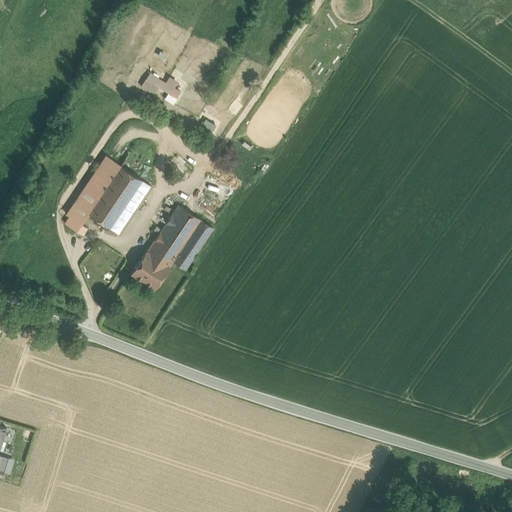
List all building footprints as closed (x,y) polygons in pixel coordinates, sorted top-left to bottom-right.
[(153,89),(153,72),(145,72),(145,89),(153,89)] [(155,76),(151,84),(177,97),(180,90),(173,87),(177,80),(167,75),(164,80),(155,76)] [(203,119),(199,130),(211,134),(215,123),(203,119)] [(137,141),(129,152),(128,152),(120,165),(134,174),(150,150),(137,141)] [(182,174),(188,167),(172,153),(166,160),(182,174)] [(120,165),(106,155),(87,183),(101,193),(120,165)] [(101,193),(88,212),(110,227),(114,220),(123,208),(128,200),(142,179),(134,174),(120,165),(101,193)] [(142,179),(128,200),(137,207),(151,186),(142,179)] [(87,183),(66,213),(70,216),(81,224),(88,212),(101,193),(87,183)] [(171,198),(154,223),(157,225),(162,229),(179,203),(171,198)] [(137,207),(128,200),(123,208),(132,214),(137,207)] [(158,234),(151,245),(174,260),(201,218),(179,203),(162,229),(158,234)] [(132,214),(123,208),(114,220),(124,226),(132,214)] [(81,224),(70,216),(65,223),(76,231),(81,224)] [(201,218),(174,260),(185,268),(213,226),(201,218)] [(124,226),(114,220),(110,227),(119,233),(124,226)] [(157,225),(153,231),(158,234),(162,229),(157,225)] [(174,260),(151,245),(148,250),(147,249),(131,273),(154,288),(174,260)] [(8,457),(0,454),(0,470),(4,471),(8,457)]
